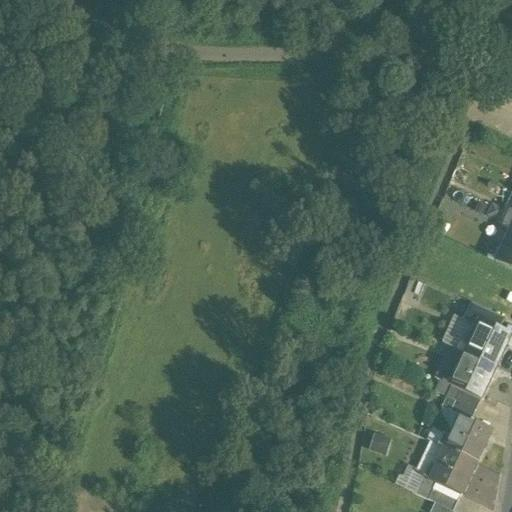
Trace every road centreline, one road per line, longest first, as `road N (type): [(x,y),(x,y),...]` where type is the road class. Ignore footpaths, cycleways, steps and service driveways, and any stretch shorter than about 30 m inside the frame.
road 1 (track): [(191,53),(56,511)]
road 2 (residential): [(55,0),(148,45),(191,53),(380,55),(437,69)]
